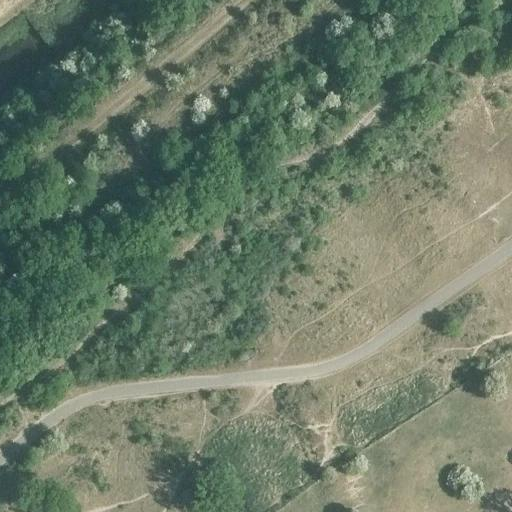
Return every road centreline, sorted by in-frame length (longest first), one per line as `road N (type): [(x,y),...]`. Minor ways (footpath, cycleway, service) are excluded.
road 1 (unknown): [(508,0),(459,26),(321,162),(295,163),(237,203),(136,305),(0,409)]
road 2 (track): [(0,211),(251,0)]
